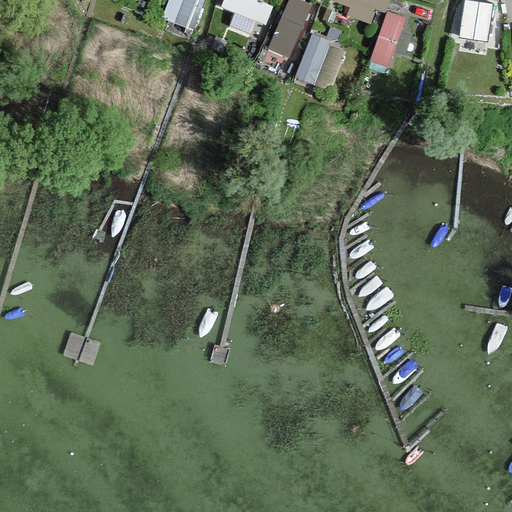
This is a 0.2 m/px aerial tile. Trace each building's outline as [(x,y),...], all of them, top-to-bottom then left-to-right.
[(169,0),(164,18),(197,27),(205,0),(169,0)] [(267,0),(224,0),(223,4),(238,9),(237,13),(267,25),(275,3),(267,0)] [(293,57),(313,0),(312,0),(287,0),(270,49),(293,57)] [(340,0),(354,3),(351,16),(374,21),(377,7),(389,10),(391,0),(340,0)] [(488,39),(495,2),(487,0),(467,0),(461,33),(488,39)] [(393,66),(408,14),(387,8),(372,60),(393,66)] [(315,83),(333,38),(314,31),(296,76),(315,83)] [(335,86),(347,49),(331,44),(319,81),(335,86)]
